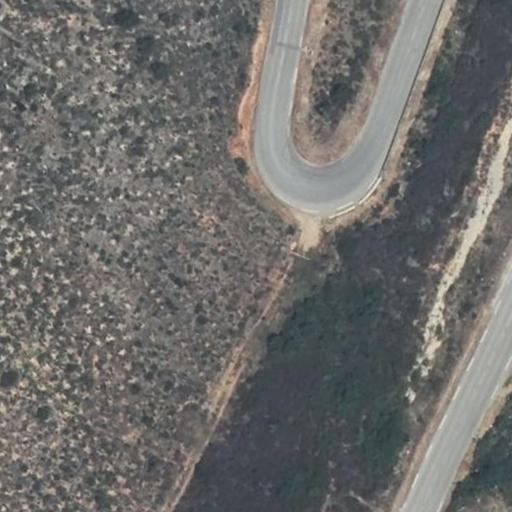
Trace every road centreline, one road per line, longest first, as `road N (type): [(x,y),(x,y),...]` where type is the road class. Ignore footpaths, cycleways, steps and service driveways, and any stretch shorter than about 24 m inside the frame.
road 1 (secondary): [(428,0),(362,164),(336,185),(311,189),(289,184),(273,123),(293,0)]
road 2 (track): [(311,189),(297,255),(159,511)]
road 3 (secondary): [(421,511),(511,314)]
